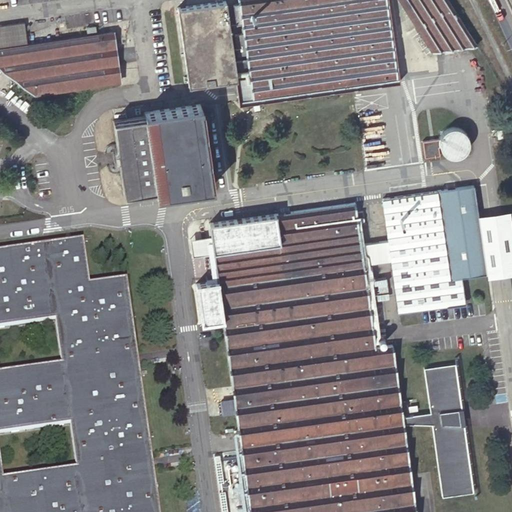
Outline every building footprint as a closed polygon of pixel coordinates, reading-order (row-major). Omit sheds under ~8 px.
[(396,81),(384,0),(236,0),(237,5),(231,6),(233,24),(239,24),(241,36),(233,37),(236,56),(244,55),(244,60),(232,62),(222,0),(178,6),(189,85),(234,79),(237,100),(237,103),(351,87),(396,81)] [(401,0),(432,50),(477,44),(448,0),(401,0)] [(0,46),(27,43),(23,21),(0,24),(0,46)] [(117,83),(110,31),(27,43),(0,46),(0,68),(34,95),(117,83)] [(212,186),(201,104),(145,111),(146,114),(113,119),(123,195),(156,191),(157,194),(212,186)] [(441,140),(441,142),(438,142),(437,139),(423,141),(425,156),(440,154),(439,147),(441,147),(442,150),(443,151),(445,153),(446,154),(448,155),(450,156),(451,157),(453,157),(458,157),(460,157),(461,156),(463,155),(465,154),(466,152),(467,151),(468,149),(469,147),(470,145),(470,143),(470,141),(469,139),(469,137),(468,135),(466,133),(465,132),(462,130),(460,129),(458,128),(456,128),(454,128),(452,129),(450,129),(448,130),(446,131),(445,133),(443,134),(442,136),(441,138),(441,140)] [(451,278),(461,277),(487,273),(474,185),(438,190),(451,278)] [(451,278),(438,190),(383,198),(400,313),(465,304),(461,277),(451,278)] [(376,347),(354,203),(208,224),(217,281),(196,284),(202,325),(222,322),(250,511),(416,511),(403,427),(402,419),(391,345),(376,347)] [(156,511),(123,281),(85,286),(78,241),(0,252),(0,511),(156,511)] [(402,419),(403,427),(432,428),(443,500),(474,495),(466,443),(463,444),(459,412),(461,412),(455,366),(423,371),(430,415),(402,419)] [(233,408),(229,409),(228,401),(221,402),(223,415),(234,414),(233,408)]
